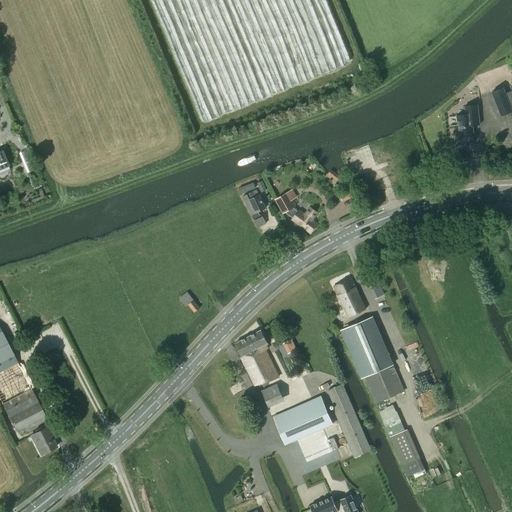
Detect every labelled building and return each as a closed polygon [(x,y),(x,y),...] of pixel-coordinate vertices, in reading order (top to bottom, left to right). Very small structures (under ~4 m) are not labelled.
[(511,111),(511,110),(503,87),(491,92),(500,116),(511,111)] [(458,137),(473,135),(472,125),(479,125),(477,105),(464,106),(465,115),(456,116),(457,126),(455,126),(456,136),(458,136),(458,137)] [(266,189),(262,180),(257,183),(261,192),(266,189)] [(255,188),(253,183),(239,188),(241,194),(255,188)] [(266,208),(259,195),(257,190),(242,197),(254,221),(257,228),(266,223),(263,216),(260,218),(257,212),(266,208)] [(299,210),(298,211),(294,207),(295,207),(291,200),(293,199),(289,191),(275,199),(284,213),(285,212),(292,218),(291,219),(310,234),(318,224),(312,220),(317,213),(310,208),(305,214),(299,210)] [(334,287),(347,315),(364,307),(351,279),(334,287)] [(188,305),(194,312),(200,308),(194,300),(193,300),(187,292),(179,298),(185,307),(188,305)] [(372,316),(341,330),(361,377),(362,377),(365,376),(380,369),(376,360),(389,354),(372,316)] [(0,399),(16,432),(45,417),(0,328),(0,399)] [(234,343),(241,357),(241,356),(254,386),(278,375),(266,349),(268,348),(266,344),(267,343),(261,330),(234,343)] [(365,376),(376,403),(404,391),(403,388),(393,364),(380,369),(365,376)] [(277,384),(261,391),(268,407),(284,400),(277,384)] [(354,457),(371,450),(342,384),(326,390),(354,457)] [(320,396),(273,416),(285,445),(333,424),(320,396)] [(40,455),(57,447),(53,438),(55,437),(49,425),(30,435),(40,455)] [(389,437),(393,446),(411,438),(407,429),(405,430),(389,437)] [(331,496),(310,505),(312,511),(358,511),(351,494),(339,499),(340,501),(335,504),(331,496)]
